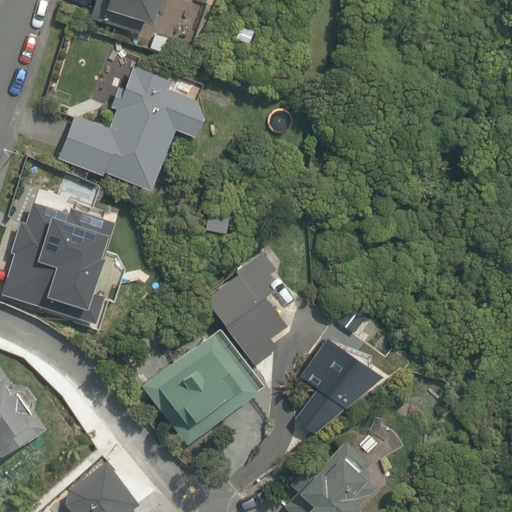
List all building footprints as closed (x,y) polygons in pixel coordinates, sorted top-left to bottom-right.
[(161,0),(90,0),(84,21),(134,34),(140,14),(156,18),(161,0)] [(139,192),(159,131),(179,136),(190,101),(156,90),(164,66),(135,57),(131,69),(120,65),(103,117),(65,105),(46,162),(139,192)] [(30,254),(11,246),(0,268),(0,278),(33,295),(46,269),(74,283),(106,218),(79,204),(76,212),(58,203),(52,217),(41,211),(32,230),(40,234),(30,254)] [(247,382),(192,327),(128,390),(183,446),(247,382)] [(43,427),(0,364),(0,448),(20,435),(23,440),(43,427)] [(348,511),(369,485),(353,473),(360,463),(337,445),(330,455),(322,448),(291,488),(299,494),(285,511),(348,511)] [(120,511),(119,510),(131,501),(100,462),(53,499),(63,511),(120,511)]
